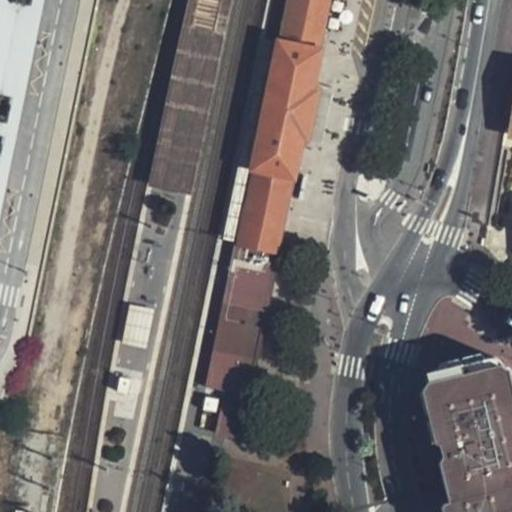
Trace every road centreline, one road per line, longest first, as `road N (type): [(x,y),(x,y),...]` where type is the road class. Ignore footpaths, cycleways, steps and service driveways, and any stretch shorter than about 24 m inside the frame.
road 1 (primary): [(397,263),(352,366),(349,446),(358,511)]
road 2 (primary): [(410,511),(389,401),(399,349),(433,272)]
road 3 (primary): [(468,107),(438,189),(397,263)]
road 4 (primary): [(433,272),(460,192),(468,107)]
